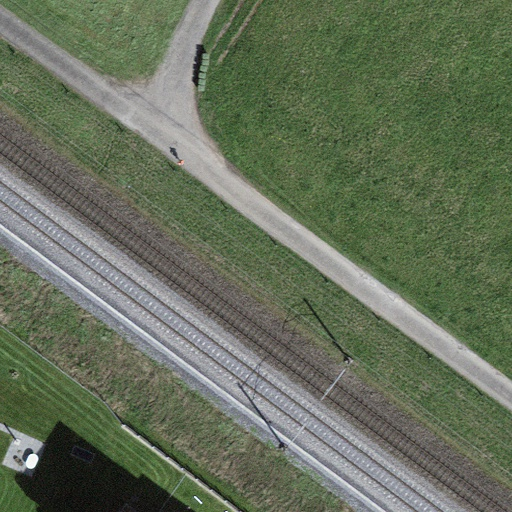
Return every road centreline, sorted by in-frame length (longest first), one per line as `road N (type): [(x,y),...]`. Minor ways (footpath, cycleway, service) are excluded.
road 1 (track): [(511,390),(0,14)]
road 2 (track): [(166,136),(174,85),(206,0)]
